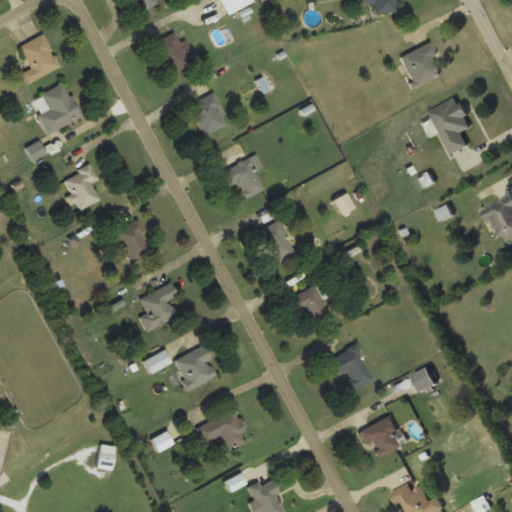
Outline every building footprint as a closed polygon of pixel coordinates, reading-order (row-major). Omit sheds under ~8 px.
[(129,0),(136,14),(158,3),(156,0),(129,0)] [(220,0),(227,14),(253,1),(252,0),(220,0)] [(373,0),(374,12),(396,12),(395,0),(373,0)] [(154,43),(171,75),(191,64),(174,32),(154,43)] [(22,72),(26,82),(59,68),(45,34),(19,45),(29,69),(22,72)] [(400,57),(416,86),(442,73),(434,56),(437,54),(430,41),(400,57)] [(49,109),(37,114),(46,133),(82,117),(67,82),(42,93),(49,109)] [(187,106),(204,136),(229,121),(213,92),(187,106)] [(469,147),(463,131),(472,127),(460,97),(429,108),(434,120),(426,123),(430,135),(442,131),(450,154),(469,147)] [(264,189),(255,170),(262,167),(256,153),(220,171),(228,187),(238,182),(245,198),(264,189)] [(468,155),(458,160),(464,171),(474,166),(468,155)] [(98,178),(91,165),(62,179),(74,202),(76,202),(80,209),(99,200),(91,182),(98,178)] [(511,241),(511,194),(485,208),(504,245),(511,241)] [(131,262),(152,251),(136,219),(115,230),(131,262)] [(258,231),(275,263),(295,252),(278,220),(258,231)] [(176,317),(168,300),(177,296),(171,283),(140,298),(147,315),(141,318),(147,331),(176,317)] [(331,316),(315,286),(290,299),(297,313),(305,310),(313,325),(331,316)] [(217,377),(203,347),(175,360),(189,390),(217,377)] [(328,360),(336,376),(346,371),(355,388),(371,379),(355,347),(328,360)] [(413,376),(422,392),(437,383),(429,368),(413,376)] [(196,427),(204,443),(221,435),(228,450),(247,441),(232,410),(196,427)] [(363,428),(376,458),(404,446),(391,416),(363,428)] [(287,511),(269,476),(248,487),(254,499),(248,502),(253,511),(287,511)] [(413,489),(411,484),(392,491),(399,509),(404,507),(406,511),(442,511),(445,511),(440,497),(429,501),(423,485),(413,489)]
